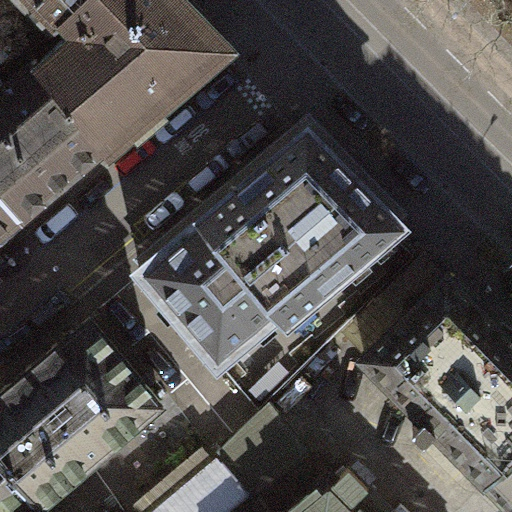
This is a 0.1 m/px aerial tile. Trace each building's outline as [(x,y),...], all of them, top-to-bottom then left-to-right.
[(58,27),(63,23),(65,20),(63,18),(81,0),(23,0),(50,27),(58,27)] [(81,0),(63,18),(65,20),(63,23),(71,31),(40,61),(47,69),(44,73),(105,145),(106,144),(107,145),(133,123),(140,132),(163,112),(156,104),(226,45),(182,0),(81,0)] [(0,88),(0,190),(22,216),(105,145),(44,73),(47,69),(40,61),(37,57),(0,88)] [(400,224),(308,131),(238,191),(245,200),(222,219),(214,211),(144,270),(220,361),(277,312),(285,320),(400,224)] [(0,234),(22,216),(0,190),(0,234)] [(365,354),(449,273),(438,261),(425,248),(341,330),(353,342),(365,354)] [(488,480),(511,456),(511,337),(449,273),(365,354),(488,480)] [(0,452),(29,487),(26,489),(40,505),(56,491),(163,401),(89,315),(0,390),(0,452)] [(217,453),(224,461),(251,494),(263,508),(276,497),(270,490),(306,460),(262,408),(217,453)] [(0,452),(0,510),(26,489),(29,487),(0,452)] [(511,456),(488,480),(511,504),(511,456)] [(229,511),(251,494),(224,461),(161,511),(229,511)] [(333,471),(282,511),(372,511),(358,497),(369,486),(349,467),(338,477),(333,471)] [(266,511),(263,508),(251,494),(229,511),(266,511)]
